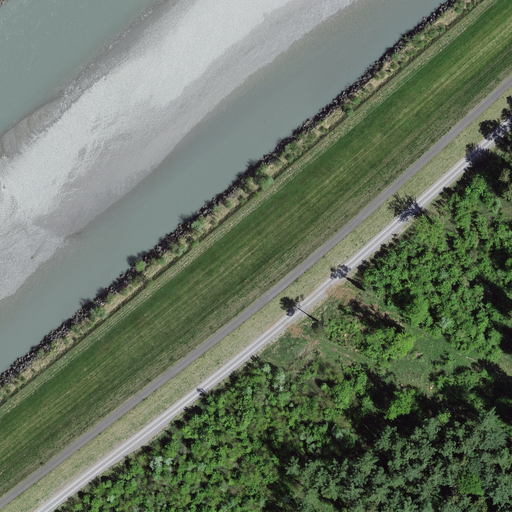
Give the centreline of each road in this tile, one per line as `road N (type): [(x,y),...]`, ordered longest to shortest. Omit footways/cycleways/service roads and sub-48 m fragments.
road 1 (track): [(511,81),(263,302),(0,505)]
road 2 (track): [(41,511),(309,305),(511,123)]
